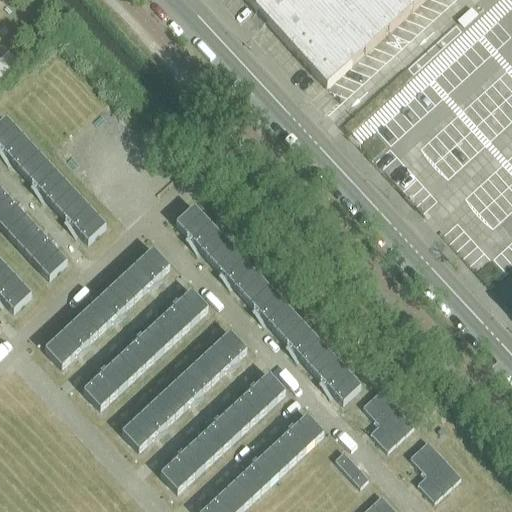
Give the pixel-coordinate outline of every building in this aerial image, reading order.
[(511,0),(243,0),(327,92),(428,0),(511,0)] [(0,128),(0,154),(21,177),(39,160),(5,124),(0,128)] [(21,177),(54,213),(72,196),(39,160),(21,177)] [(0,231),(15,248),(34,232),(0,195),(0,231)] [(54,213),(88,249),(106,232),(72,196),(54,213)] [(175,229),(209,265),(227,248),(193,212),(175,229)] [(15,248),(49,285),(67,268),(34,232),(15,248)] [(209,265),(242,301),(261,284),(227,248),(209,265)] [(133,306),(169,272),(153,254),(117,288),(133,306)] [(0,303),(13,318),(31,301),(0,267),(0,303)] [(242,301),(276,337),(294,320),(261,284),(242,301)] [(97,339),(133,306),(117,288),(81,321),(97,339)] [(172,348),(208,314),(191,296),(155,329),(172,348)] [(276,337),(310,373),(328,356),(294,320),(276,337)] [(61,373),(97,339),(81,321),(45,355),(61,373)] [(136,381),(172,348),(155,329),(119,363),(136,381)] [(210,389),(246,356),(230,338),(194,371),(210,389)] [(310,373),(343,409),(361,392),(328,356),(310,373)] [(100,415),(136,381),(119,363),(83,396),(100,415)] [(174,423),(210,389),(194,371),(158,405),(174,423)] [(249,431),(285,397),(268,379),(232,413),(249,431)] [(387,457),(414,432),(380,396),(362,413),(379,431),(370,439),(387,457)] [(138,456),(174,423),(158,405),(122,438),(138,456)] [(213,464),(249,431),(232,413),(196,446),(213,464)] [(288,473),(324,439),(307,421),(271,455),(288,473)] [(177,498),(213,464),(196,446),(160,480),(177,498)] [(433,508),(460,483),(427,447),(409,464),(426,482),(417,490),(433,508)] [(252,506),(288,473),(271,455),(235,488),(252,506)] [(491,457),(476,472),(494,490),(509,475),(491,457)] [(344,458),(334,466),(359,493),(369,485),(344,458)] [(245,511),(252,506),(235,488),(209,511),(245,511)] [(390,511),(381,502),(369,511),(390,511)]
